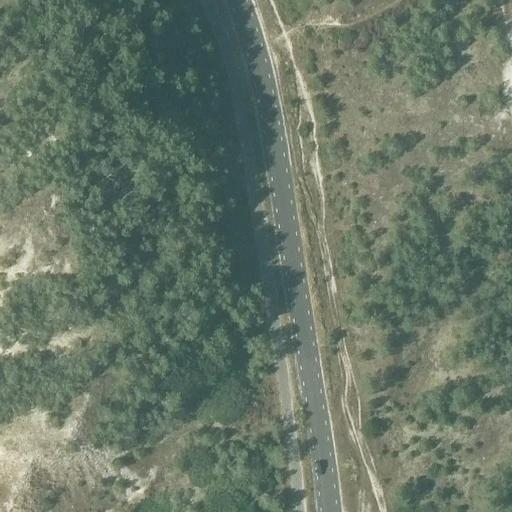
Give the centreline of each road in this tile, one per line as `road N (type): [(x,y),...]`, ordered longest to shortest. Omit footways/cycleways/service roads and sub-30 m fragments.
road 1 (unknown): [(382,511),(341,344),(312,125),(268,0)]
road 2 (tertiary): [(327,511),(271,135),(235,0)]
